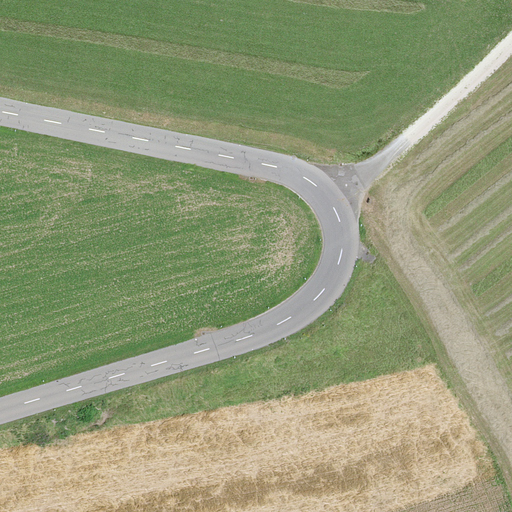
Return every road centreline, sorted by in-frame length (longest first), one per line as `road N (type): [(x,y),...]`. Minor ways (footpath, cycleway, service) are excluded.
road 1 (tertiary): [(0,410),(292,316),(319,297),(344,241),(326,197),(286,168),(0,109)]
road 2 (track): [(511,484),(498,448),(374,265),(344,241)]
road 3 (track): [(326,197),(397,147),(511,41)]
